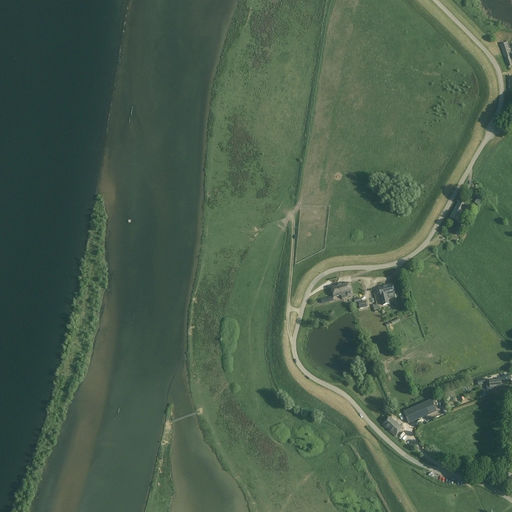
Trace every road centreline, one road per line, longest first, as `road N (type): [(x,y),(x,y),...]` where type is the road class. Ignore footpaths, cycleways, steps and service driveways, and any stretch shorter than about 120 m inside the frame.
road 1 (unclassified): [(445,471),(408,458),(343,393),(307,374),(293,342),(308,291),(322,274),(397,263),(422,246),(489,131)]
road 2 (unclassified): [(489,131),(502,89),(496,65),(434,0)]
